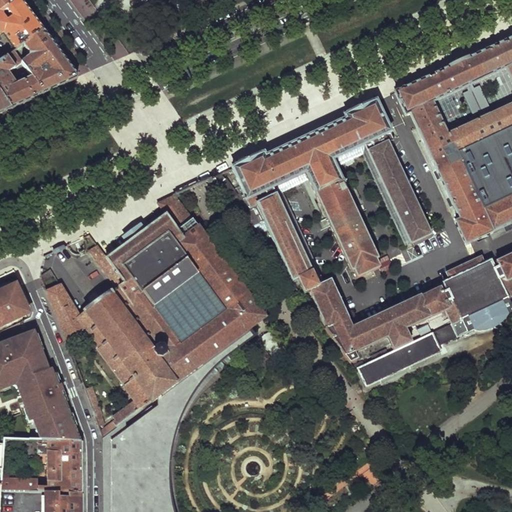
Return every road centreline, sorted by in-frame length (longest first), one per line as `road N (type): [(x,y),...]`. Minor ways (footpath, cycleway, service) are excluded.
road 1 (residential): [(91,511),(91,435),(18,255),(0,263)]
road 2 (primary): [(336,0),(126,99)]
road 3 (primary): [(126,99),(0,156)]
road 4 (tertiary): [(55,0),(126,99)]
